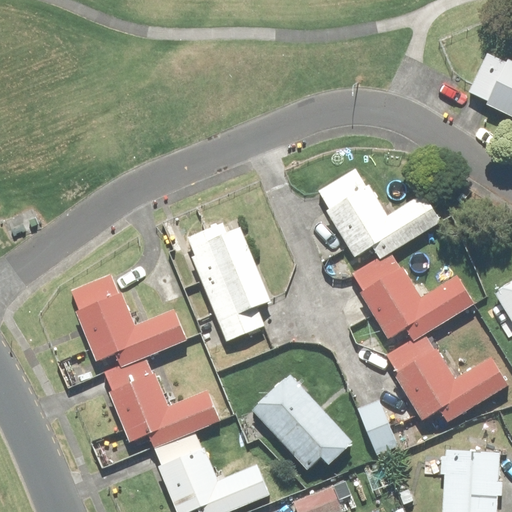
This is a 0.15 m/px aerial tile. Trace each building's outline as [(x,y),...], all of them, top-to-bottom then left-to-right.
[(487,104),(486,107),(511,120),(511,64),(508,63),(507,66),(486,56),(467,93),(487,104)] [(359,170),(318,194),(328,211),(323,214),(350,261),(369,250),(377,263),(440,227),(423,198),(387,218),(359,170)] [(194,258),(190,259),(225,346),(265,330),(257,311),(269,306),(239,229),(226,234),(223,226),(187,240),(194,258)] [(391,257),(352,279),(361,294),(358,295),(386,343),(404,332),(410,342),(473,305),(457,278),(417,301),(391,257)] [(110,278),(71,292),(79,312),(73,317),(94,364),(115,357),(117,371),(145,360),(184,345),(173,313),(132,327),(110,278)] [(511,282),(492,294),(511,327),(511,282)] [(422,336),(386,357),(396,376),(391,379),(418,425),(438,413),(446,426),(507,391),(489,361),(454,382),(436,352),(433,354),(422,336)] [(145,360),(117,371),(103,375),(110,393),(106,396),(127,445),(147,438),(154,451),(203,431),(218,424),(206,393),(166,409),(145,360)] [(352,446),(289,378),(250,413),(306,474),(319,462),(326,470),(352,446)] [(379,402),(356,411),(375,458),(398,449),(379,402)] [(160,468),(157,469),(174,511),(195,511),(196,511),(231,511),(270,497),(258,467),(217,484),(203,451),(210,449),(203,431),(154,451),(160,468)] [(498,456),(444,453),(444,460),(441,459),(440,476),(443,476),(441,511),(495,511),(496,499),(500,499),(501,484),(497,484),(498,456)] [(341,511),(332,488),(293,505),(295,511),(341,511)]
